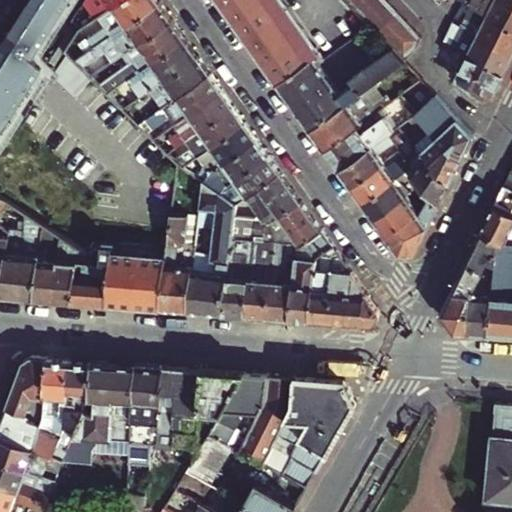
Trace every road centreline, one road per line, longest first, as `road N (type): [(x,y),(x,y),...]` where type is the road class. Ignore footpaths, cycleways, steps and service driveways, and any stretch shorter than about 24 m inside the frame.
road 1 (secondary): [(14,324),(402,353)]
road 2 (residential): [(190,0),(374,256),(396,274),(438,276)]
road 3 (residential): [(416,354),(323,511)]
road 4 (residential): [(418,0),(438,20),(428,51),(440,81),(506,137)]
road 5 (residential): [(438,276),(506,137)]
